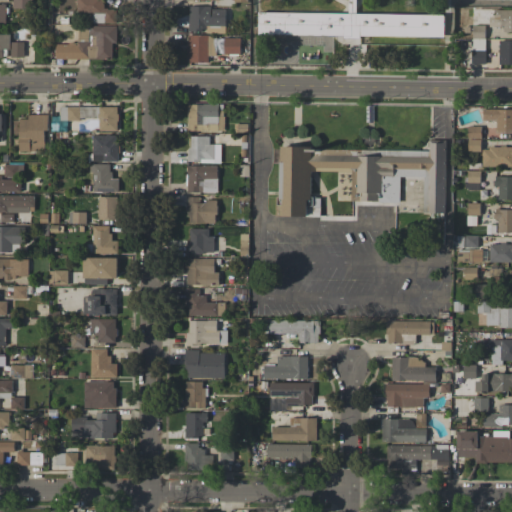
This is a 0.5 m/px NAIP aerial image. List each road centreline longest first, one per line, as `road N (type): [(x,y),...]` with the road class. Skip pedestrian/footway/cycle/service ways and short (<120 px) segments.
road 1 (residential): [(156,0),(148,511)]
road 2 (residential): [(511,491),(0,490)]
road 3 (residential): [(448,88),(260,86)]
road 4 (residential): [(157,87),(0,86)]
road 5 (residential): [(351,363),(348,511)]
